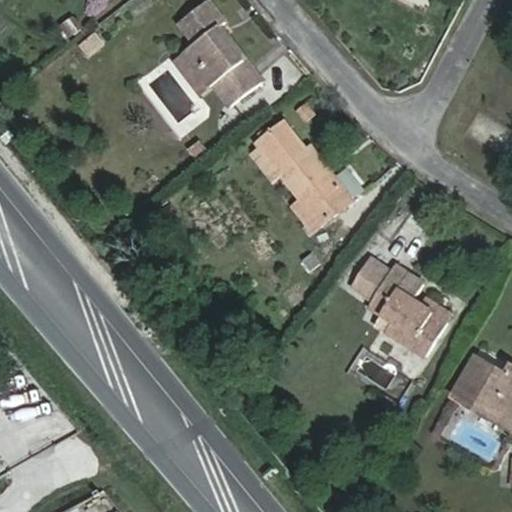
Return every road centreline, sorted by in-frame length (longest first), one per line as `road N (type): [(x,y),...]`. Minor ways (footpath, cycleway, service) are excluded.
road 1 (secondary): [(242,511),(0,224)]
road 2 (residential): [(282,0),(401,143)]
road 3 (residential): [(401,143),(484,0)]
road 4 (residential): [(401,143),(511,224)]
